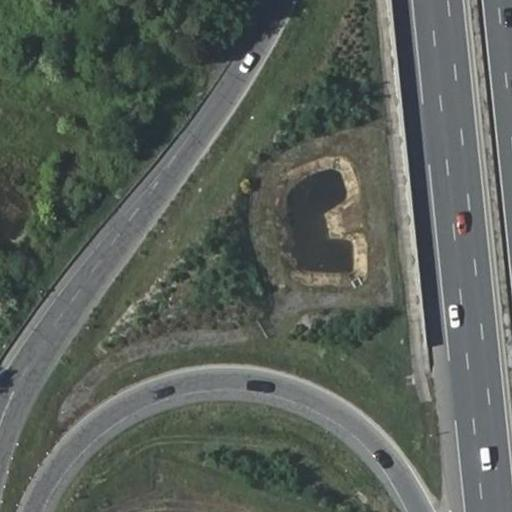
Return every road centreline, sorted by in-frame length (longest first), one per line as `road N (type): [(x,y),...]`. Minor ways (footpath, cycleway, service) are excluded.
road 1 (motorway): [(432,0),(491,511)]
road 2 (motorway): [(32,511),(71,448),(135,397),(225,377),(316,399),(362,426),(423,511)]
road 3 (motorway): [(285,0),(192,151),(100,278)]
road 4 (motorway): [(100,278),(24,393),(0,459)]
road 5 (motorway): [(100,278),(47,329),(0,404)]
